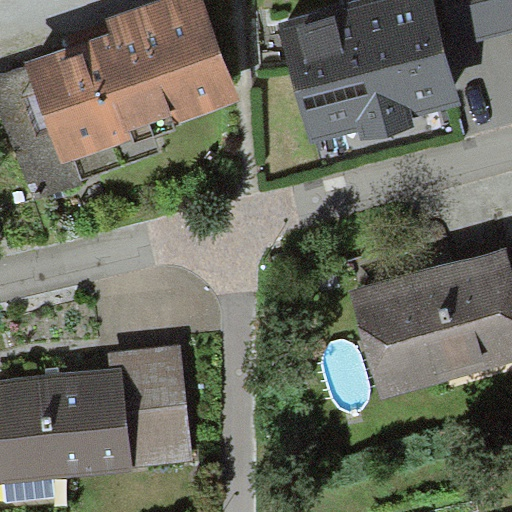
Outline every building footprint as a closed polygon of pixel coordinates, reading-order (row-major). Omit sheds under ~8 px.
[(83,171),(163,142),(153,116),(239,83),(207,0),(129,0),(110,7),(114,17),(26,48),(31,60),(0,70),(0,109),(33,201),(86,181),(83,171)] [(438,0),(293,0),(285,2),(315,125),(361,114),(362,121),(416,108),(414,100),(461,88),(449,40),(438,0)] [(511,0),(438,0),(449,40),(511,23),(511,0)] [(511,257),(506,236),(351,279),(382,386),(511,349),(511,257)] [(55,366),(0,373),(0,456),(2,473),(193,452),(179,339),(105,348),(107,360),(55,366)]
